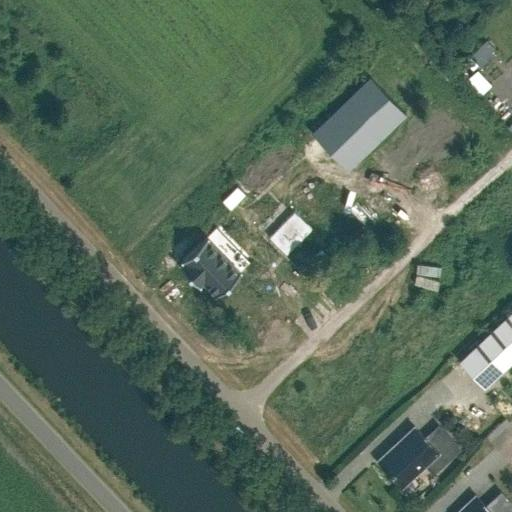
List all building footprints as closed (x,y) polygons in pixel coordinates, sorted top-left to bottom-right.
[(369,75),(311,131),(347,168),(406,112),(369,75)] [(181,263),(179,264),(181,266),(197,283),(199,284),(200,283),(203,280),(215,293),(216,294),(217,293),(239,272),(239,273),(240,271),(239,270),(207,237),(206,236),(205,237),(183,257),(182,258),(183,260),(184,260),(181,263)] [(485,386),(511,360),(511,310),(460,360),(485,386)] [(404,485),(427,464),(434,472),(461,447),(439,424),(426,436),(416,425),(379,459),(404,485)] [(463,511),(511,511),(511,500),(502,490),(501,491),(505,495),(490,508),(477,494),(464,506),(466,509),(463,511)]
